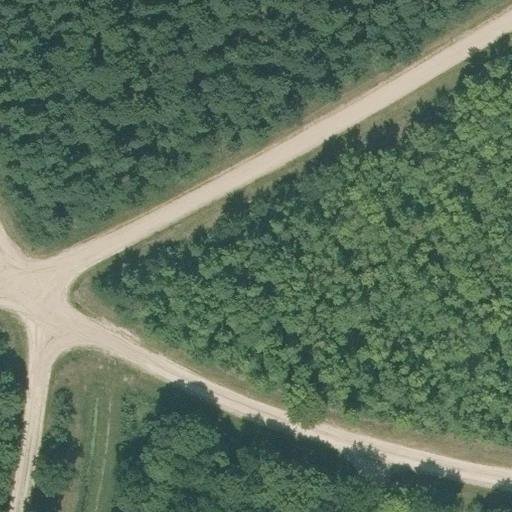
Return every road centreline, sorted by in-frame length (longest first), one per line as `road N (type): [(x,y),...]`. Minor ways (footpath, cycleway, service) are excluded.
road 1 (track): [(511,19),(52,302),(80,340),(204,398),(379,454),(511,482)]
road 2 (track): [(7,511),(52,302),(0,288)]
